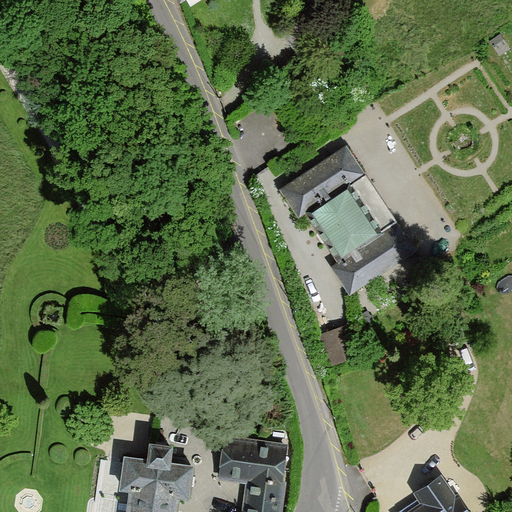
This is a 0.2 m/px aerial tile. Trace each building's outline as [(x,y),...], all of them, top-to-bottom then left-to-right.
[(365,174),(347,146),(281,190),(300,217),(307,213),(339,262),(333,267),(351,294),(417,250),(399,223),(385,232),(352,183),(365,174)] [(225,229),(215,202),(186,212),(193,232),(196,240),(200,239),(225,229)] [(350,326),(322,337),(332,364),(360,354),(350,326)] [(279,511),(288,447),(227,438),(222,476),(252,481),(247,511),(279,511)] [(188,496),(191,467),(169,464),(171,446),(153,444),(150,461),(128,458),(125,487),(133,488),(129,511),(176,511),(179,495),(188,496)] [(455,503),(441,480),(421,493),(428,504),(414,511),(466,511),(459,500),(455,503)]
